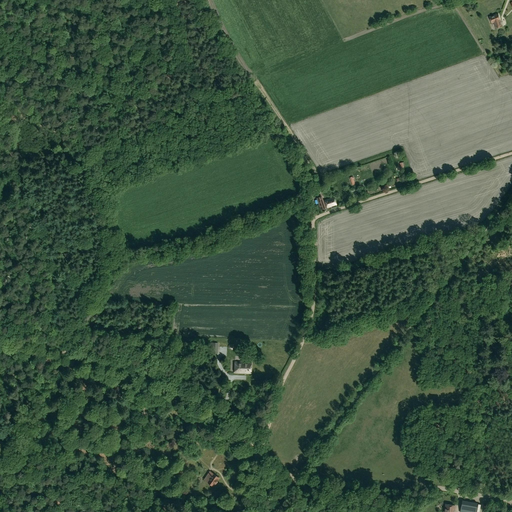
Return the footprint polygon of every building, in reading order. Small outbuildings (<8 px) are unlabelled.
[(500,20),(498,13),(489,17),(492,23),(494,22),(496,28),(502,26),(500,20)] [(322,196),(317,198),(321,210),(326,208),(322,196)] [(334,197),(325,200),(327,207),(331,206),(331,208),(337,207),(334,197)] [(248,356),(245,356),(245,362),(235,362),(235,373),(243,373),(251,373),(251,362),(247,362),(248,356)] [(213,486),(219,478),(210,472),(204,480),(213,486)] [(460,511),(475,511),(477,503),(462,501),(460,511)]
